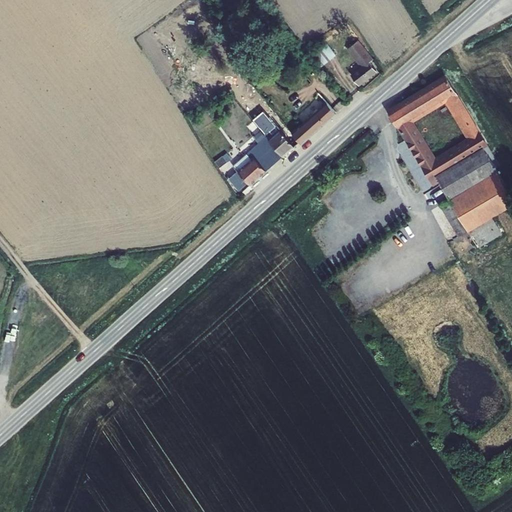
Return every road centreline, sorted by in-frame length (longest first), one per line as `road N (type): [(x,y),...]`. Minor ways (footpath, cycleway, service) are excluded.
road 1 (secondary): [(0,435),(489,0)]
road 2 (track): [(0,240),(93,351)]
